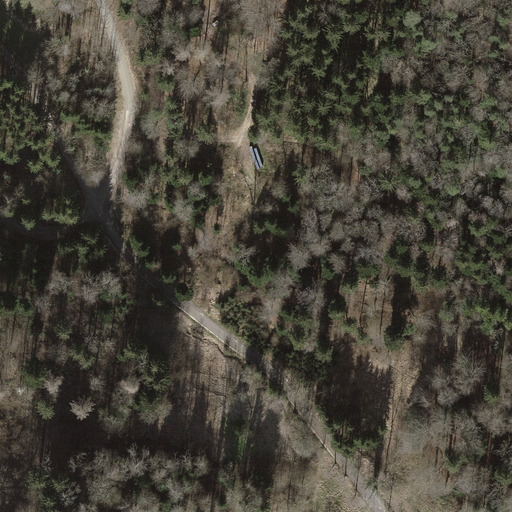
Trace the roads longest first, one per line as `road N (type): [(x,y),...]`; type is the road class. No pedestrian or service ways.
road 1 (track): [(98,210),(147,273),(279,379),(381,511)]
road 2 (track): [(104,0),(130,109),(119,164),(98,210)]
road 3 (track): [(0,51),(98,210)]
